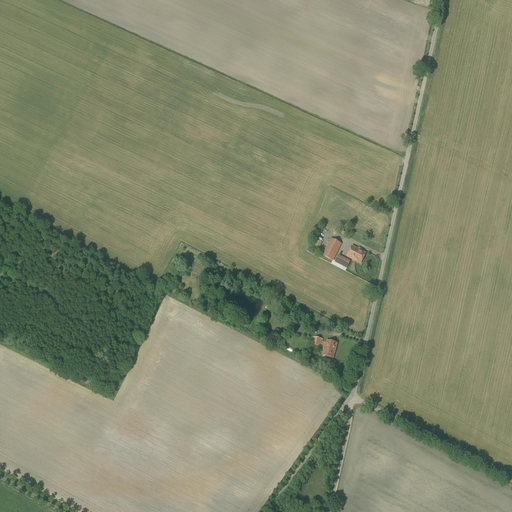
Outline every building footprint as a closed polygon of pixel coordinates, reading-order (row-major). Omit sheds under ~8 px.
[(310,249),(317,253),(322,243),(315,239),(310,249)] [(322,256),(333,261),(341,244),(331,239),(322,256)] [(352,246),(347,257),(361,264),(366,253),(352,246)] [(338,255),(335,263),(343,267),(346,259),(338,255)] [(322,355),(333,358),(337,343),(326,340),(326,343),(322,342),(323,339),(313,337),(311,345),(321,347),(321,346),(325,347),(324,351),(323,351),(322,355)]
